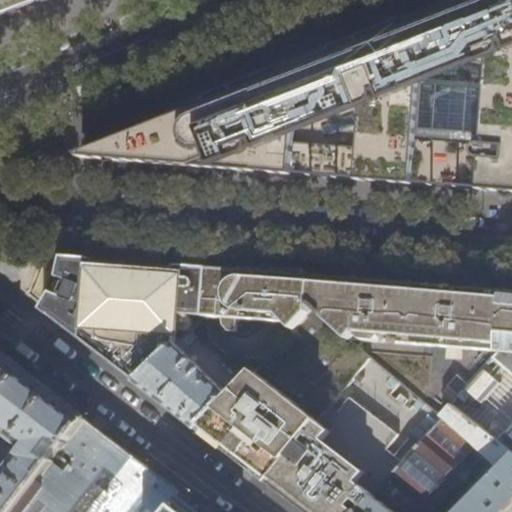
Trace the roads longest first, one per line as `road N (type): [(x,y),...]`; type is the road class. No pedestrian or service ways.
road 1 (residential): [(0,205),(511,243)]
road 2 (residential): [(0,316),(251,511)]
road 3 (primary): [(0,99),(251,0)]
